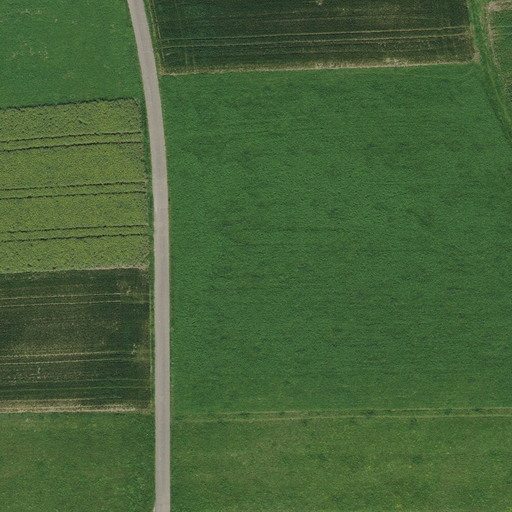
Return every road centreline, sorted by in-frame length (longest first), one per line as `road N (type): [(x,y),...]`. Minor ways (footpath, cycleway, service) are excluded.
road 1 (track): [(133,0),(156,131),(165,511)]
road 2 (track): [(511,146),(487,88),(474,0)]
